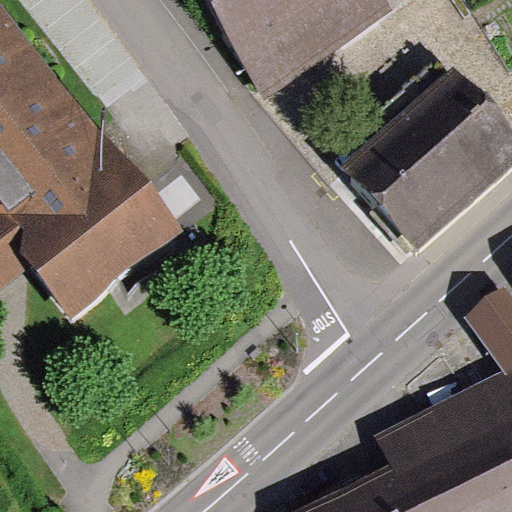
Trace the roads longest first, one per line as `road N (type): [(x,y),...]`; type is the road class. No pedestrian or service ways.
road 1 (residential): [(374,359),(350,337),(212,111),(125,0)]
road 2 (tertiary): [(200,511),(374,359)]
road 3 (tertiary): [(374,359),(511,232)]
